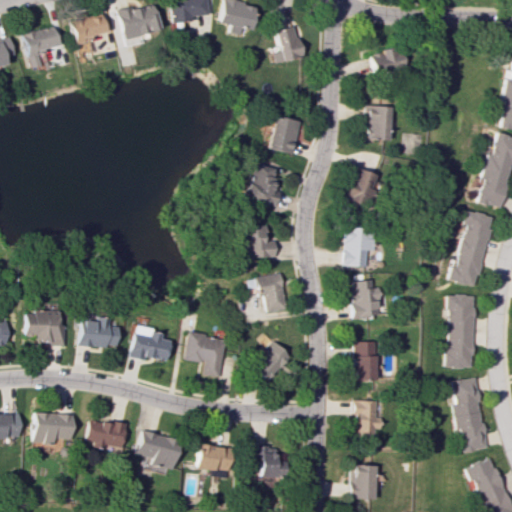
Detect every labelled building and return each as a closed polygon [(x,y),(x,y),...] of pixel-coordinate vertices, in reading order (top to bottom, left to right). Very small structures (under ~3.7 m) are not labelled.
[(185,15),(201,14),(200,0),(164,0),(165,22),(185,21),(185,15)] [(216,0),(213,22),(224,24),(223,32),(233,34),(235,27),(246,29),(251,4),(231,0),(216,0)] [(154,28),(147,2),(111,11),(119,46),(128,44),(126,35),(154,28)] [(64,19),(69,43),(87,40),(86,34),(100,32),(97,14),(64,19)] [(267,29),(272,50),(265,52),(268,63),(296,55),(287,24),(267,29)] [(17,33),(24,67),(34,65),(32,54),(41,52),(40,47),(53,45),(49,26),(17,33)] [(0,38),(0,63),(1,63),(0,58),(0,55),(9,53),(5,37),(0,38)] [(371,77),(401,68),(393,45),(363,54),(371,77)] [(511,56),(509,56),(505,77),(500,76),(495,102),(498,103),(494,126),(511,129),(511,56)] [(384,139),(385,105),(360,105),(359,138),(384,139)] [(293,120),(268,115),(261,148),(286,153),(293,120)] [(471,202),(497,207),(511,137),(490,132),(485,154),(480,152),(474,178),(476,178),(471,202)] [(269,205),(272,190),(265,189),(270,167),(245,162),(238,198),(269,205)] [(364,205),(370,171),(348,167),(342,200),(364,205)] [(484,214),(459,210),(457,224),(451,266),(445,265),(443,281),(473,285),(484,214)] [(233,225),(234,258),(268,257),(268,240),(260,240),(259,224),(233,225)] [(338,265),(361,266),(362,249),(367,249),(368,227),(339,226),(338,265)] [(261,311),(280,308),(274,272),(240,277),(241,286),(250,284),(252,296),(258,295),(261,311)] [(347,280),(348,317),(374,316),(373,286),(368,287),(367,279),(347,280)] [(468,366),(469,294),(442,294),(442,366),(468,366)] [(58,324),(53,324),(53,310),(18,310),(18,335),(29,335),(29,344),(58,343),(58,324)] [(73,344),(111,346),(113,325),(104,325),(104,317),(91,316),(90,321),(78,320),(77,330),(73,330),(73,344)] [(125,355),(161,361),(165,339),(156,338),(157,330),(130,325),(125,355)] [(214,376),(220,337),(183,332),(179,359),(199,361),(197,374),(214,376)] [(350,341),(351,380),(371,379),(370,340),(350,341)] [(286,358),(272,343),(248,365),(262,380),(286,358)] [(447,380),(451,403),(448,403),(456,452),(483,448),(471,376),(447,380)] [(372,399),(349,399),(350,437),(372,437),(372,427),(377,427),(377,417),(373,417),(372,399)] [(68,413),(29,412),(28,442),(50,443),(50,437),(67,437),(68,413)] [(0,436),(16,436),(15,413),(0,413),(0,436)] [(119,448),(121,423),(84,418),(81,444),(119,448)] [(132,453),(149,457),(148,465),(169,469),(176,438),(137,430),(132,453)] [(208,475),(223,477),(226,446),(194,443),(191,467),(209,469),(208,475)] [(276,444),(247,445),(248,477),(276,476),(276,444)] [(464,465),(481,511),(508,511),(489,456),(464,465)] [(372,497),(371,464),(349,464),(350,488),(345,489),(346,498),(372,497)]
